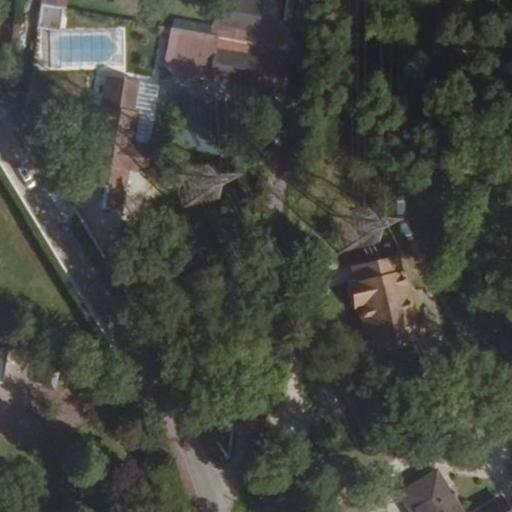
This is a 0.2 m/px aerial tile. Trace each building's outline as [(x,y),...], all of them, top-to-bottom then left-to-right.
[(41,0),(41,8),(64,9),(65,0),(41,0)] [(224,0),(219,34),(172,26),(164,73),(275,91),(286,18),(264,14),(266,0),(224,0)] [(136,83),(105,77),(89,166),(124,172),(124,170),(143,173),(147,148),(131,145),(136,113),(131,112),(136,83)] [(153,124),(159,79),(143,77),(138,122),(153,124)] [(349,267),(352,281),(402,270),(398,256),(349,267)] [(363,326),(369,353),(418,341),(402,270),(352,281),(359,309),(363,307),(367,324),(363,326)] [(363,307),(359,309),(363,326),(367,324),(363,307)] [(400,494),(410,511),(510,511),(500,496),(472,511),(460,511),(436,472),(400,494)]
